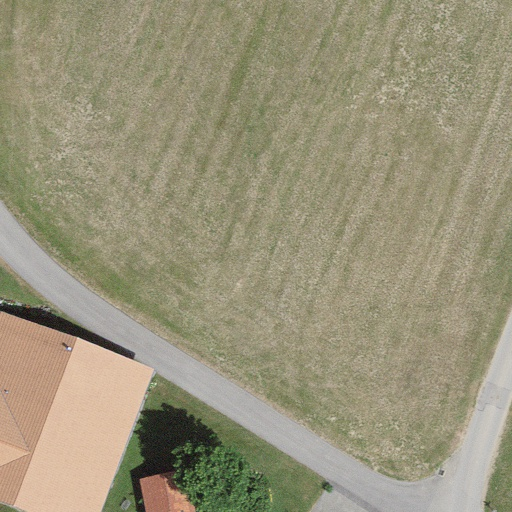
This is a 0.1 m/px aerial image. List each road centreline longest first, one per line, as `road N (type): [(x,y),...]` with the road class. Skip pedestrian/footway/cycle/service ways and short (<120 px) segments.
road 1 (unclassified): [(511,357),(464,511)]
road 2 (track): [(103,313),(0,220)]
